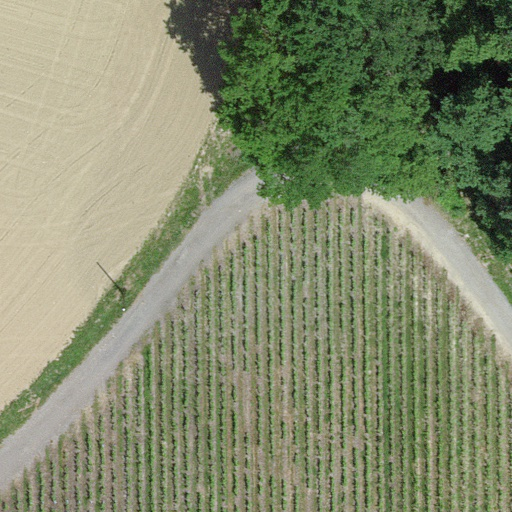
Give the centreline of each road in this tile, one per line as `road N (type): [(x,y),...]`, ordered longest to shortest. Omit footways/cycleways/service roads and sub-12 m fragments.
road 1 (track): [(279,177),(248,192),(81,393),(0,466)]
road 2 (track): [(511,331),(427,216),(393,184),(367,171),(321,168),(279,177)]
road 3 (track): [(419,0),(279,177)]
